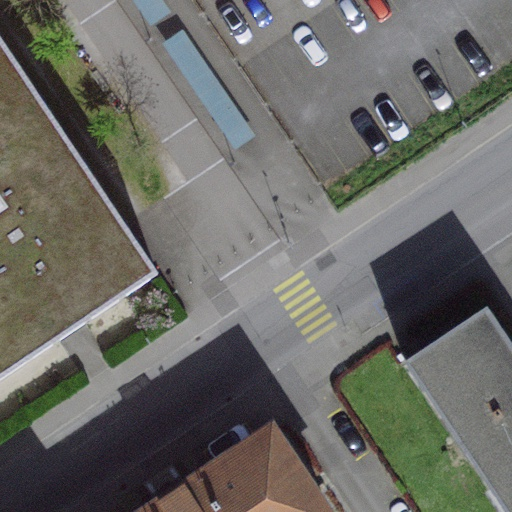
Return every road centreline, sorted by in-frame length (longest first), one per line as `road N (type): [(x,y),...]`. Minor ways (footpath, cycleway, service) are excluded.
road 1 (residential): [(65,0),(292,325)]
road 2 (tertiary): [(9,511),(292,325)]
road 3 (tertiary): [(292,325),(511,179)]
